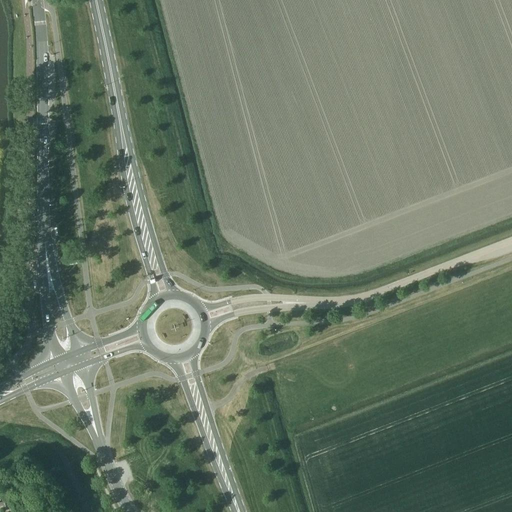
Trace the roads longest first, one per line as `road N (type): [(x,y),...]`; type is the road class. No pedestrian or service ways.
road 1 (tertiary): [(37,0),(47,267)]
road 2 (primary): [(148,248),(94,0)]
road 3 (residential): [(307,303),(371,295),(511,241)]
